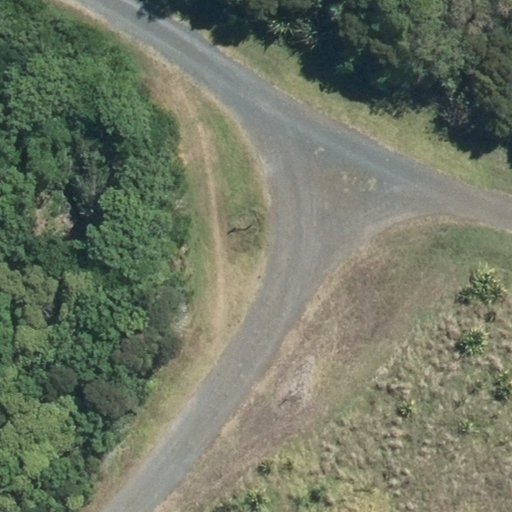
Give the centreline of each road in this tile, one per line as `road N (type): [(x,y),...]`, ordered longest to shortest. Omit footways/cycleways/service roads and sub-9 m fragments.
road 1 (track): [(358,146),(135,511)]
road 2 (track): [(89,0),(358,146)]
road 3 (track): [(358,146),(511,209)]
